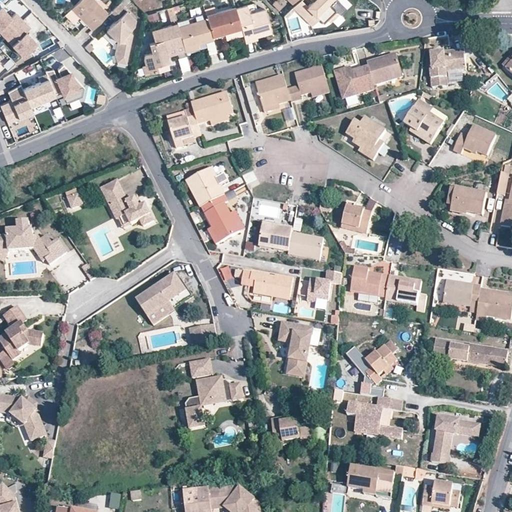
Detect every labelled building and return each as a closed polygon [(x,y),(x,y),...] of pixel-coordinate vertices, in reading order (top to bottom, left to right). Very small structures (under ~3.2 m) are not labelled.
[(79,17),(93,29),(108,14),(93,0),(79,0),(71,9),(79,17)] [(275,0),(272,3),(279,10),(282,7),(275,0)] [(299,0),(294,6),(292,7),(311,26),(318,19),(323,24),(327,20),(337,10),(339,13),(346,6),(339,0),(299,0)] [(0,3),(0,30),(5,35),(23,18),(16,10),(11,14),(1,3),(0,3)] [(135,19),(119,3),(108,13),(115,21),(109,27),(120,38),(118,40),(114,54),(127,57),(130,43),(126,39),(132,34),(135,19)] [(245,40),(256,37),(271,32),(264,9),(249,14),(247,5),(235,9),(243,35),(245,40)] [(211,6),(204,8),(206,15),(213,13),(211,6)] [(235,9),(235,7),(213,13),(206,15),(207,18),(212,36),(226,32),(227,36),(228,40),(243,35),(235,9)] [(79,17),(71,9),(65,15),(73,23),(79,17)] [(337,10),(327,20),(331,24),(341,15),(339,13),(337,10)] [(23,18),(5,35),(23,54),(37,41),(26,30),(30,26),(23,18)] [(198,44),(213,40),(212,36),(207,18),(178,27),(183,42),(184,47),(198,44)] [(178,27),(177,23),(151,30),(154,42),(149,43),(152,52),(144,54),(143,59),(145,64),(146,67),(155,64),(156,67),(168,63),(165,49),(175,46),(175,44),(183,42),(178,27)] [(120,38),(109,27),(106,29),(118,40),(120,38)] [(184,47),(186,52),(199,48),(198,44),(184,47)] [(464,52),(440,54),(440,58),(432,59),(433,71),(430,71),(432,88),(444,87),(443,79),(447,78),(447,73),(455,72),(454,69),(466,68),(464,52)] [(187,53),(178,55),(181,70),(190,68),(187,53)] [(126,63),(127,57),(114,54),(117,61),(126,63)] [(511,62),(511,54),(502,66),(505,69),(511,62)] [(332,62),(331,56),(321,57),(321,64),(332,62)] [(382,60),(368,64),(369,68),(374,87),(403,78),(397,59),(383,63),(382,60)] [(146,67),(145,64),(141,66),(144,75),(157,71),(156,67),(155,64),(146,67)] [(85,89),(64,65),(58,70),(60,72),(63,75),(61,77),(58,74),(55,70),(46,72),(47,74),(56,95),(62,92),(67,104),(83,98),(85,89)] [(299,88),(288,91),(291,102),(291,104),(303,100),(302,97),(311,94),(328,89),(322,68),(295,76),(299,88)] [(344,98),(375,89),(374,87),(369,68),(352,74),(338,78),(344,98)] [(338,78),(352,74),(351,69),(337,73),(338,78)] [(56,95),(47,74),(39,78),(41,82),(23,90),(31,109),(57,98),(56,95)] [(288,91),(284,77),(256,85),(263,109),(279,105),(291,102),(288,91)] [(23,90),(21,85),(8,93),(11,101),(13,104),(1,109),(7,124),(15,121),(13,117),(31,110),(31,109),(23,90)] [(250,89),(245,90),(249,104),(254,103),(250,89)] [(313,100),(330,94),(328,89),(311,94),(313,100)] [(228,94),(192,105),(193,110),(198,126),(210,122),(228,116),(234,115),(228,94)] [(380,104),(386,102),(388,101),(387,95),(378,98),(380,104)] [(359,96),(346,99),(347,107),(360,105),(359,96)] [(0,106),(1,109),(13,104),(11,101),(0,105),(0,106)] [(431,115),(434,111),(419,102),(404,125),(413,131),(415,129),(419,132),(417,134),(416,136),(431,145),(445,124),(431,115)] [(254,103),(249,104),(254,123),(260,121),(254,103)] [(279,105),(263,109),(264,114),(280,110),(279,105)] [(15,121),(33,114),(31,110),(13,117),(15,121)] [(198,126),(193,110),(184,112),(186,119),(169,124),(177,149),(184,147),(182,143),(201,137),(198,126)] [(448,119),(434,111),(431,115),(445,124),(448,119)] [(230,122),(228,116),(210,122),(212,127),(230,122)] [(347,135),(355,140),(363,146),(361,149),(359,152),(373,162),(378,154),(373,151),(380,141),(386,132),(365,118),(361,125),(354,122),(347,135)] [(487,157),(497,137),(474,127),(468,139),(461,135),(453,151),(461,155),(464,149),(476,155),(477,153),(487,157)] [(363,146),(355,140),(353,143),(361,149),(363,146)] [(384,144),(380,141),(373,151),(378,154),(384,144)] [(187,182),(201,208),(224,196),(220,187),(216,180),(210,170),(187,182)] [(228,182),(224,175),(216,180),(220,187),(228,182)] [(99,193),(103,200),(119,191),(115,185),(99,193)] [(225,193),(228,200),(247,194),(245,187),(225,193)] [(452,207),(451,210),(467,213),(482,217),(487,195),(456,189),(456,190),(450,189),(447,206),(452,207)] [(511,189),(509,202),(508,207),(505,206),(501,227),(511,229),(511,189)] [(80,191),(65,196),(72,213),(86,207),(80,191)] [(119,191),(103,200),(114,223),(117,222),(123,218),(129,228),(138,224),(141,229),(152,223),(143,208),(140,209),(137,211),(135,208),(138,206),(135,200),(126,205),(119,191)] [(224,196),(201,208),(212,228),(221,243),(239,233),(224,204),(228,202),(224,196)] [(372,214),(364,212),(354,209),(355,206),(348,204),(341,228),(367,235),(372,214)] [(123,218),(117,222),(122,232),(129,228),(123,218)] [(32,240),(29,240),(28,236),(31,236),(30,231),(28,231),(26,223),(15,226),(17,233),(6,235),(6,240),(0,240),(0,255),(7,258),(9,254),(33,251),(36,254),(45,248),(51,257),(45,261),(48,266),(66,254),(57,241),(52,245),(46,237),(40,241),(38,238),(32,240)] [(292,234),(293,230),(263,225),(260,248),(289,253),(292,234)] [(221,243),(212,228),(208,230),(216,246),(221,243)] [(289,253),(288,256),(320,261),(323,240),(292,234),(289,253)] [(254,252),(255,244),(245,243),(245,251),(254,252)] [(51,257),(45,248),(36,254),(42,263),(45,261),(51,257)] [(88,264),(82,267),(89,279),(94,276),(88,264)] [(386,299),(390,277),(382,276),(382,279),(368,277),(369,274),(369,270),(355,268),(351,293),(386,299)] [(289,301),(293,279),(275,276),(275,278),(244,272),(242,282),(250,283),(250,282),(256,283),(254,294),(289,301)] [(342,285),(343,275),(327,272),(325,282),(309,280),(306,300),(314,302),(314,298),(327,301),(330,283),(342,285)] [(176,275),(174,276),(186,294),(188,292),(176,275)] [(163,309),(166,312),(170,309),(168,305),(186,294),(174,276),(136,302),(148,319),(163,309)] [(398,279),(390,277),(386,299),(386,301),(418,307),(417,311),(425,313),(427,297),(420,295),(422,283),(409,281),(409,283),(398,282),(398,279)] [(470,313),(478,314),(481,290),(482,288),(448,282),(443,303),(470,308),(470,313)] [(478,314),(477,321),(486,323),(487,317),(511,321),(511,318),(511,300),(491,297),(492,292),(481,290),(478,314)] [(170,309),(172,311),(192,298),(188,292),(186,294),(168,305),(170,309)] [(18,328),(21,325),(26,322),(15,308),(2,318),(12,331),(0,339),(0,345),(12,362),(21,356),(18,352),(28,345),(40,348),(42,336),(27,332),(22,335),(18,328)] [(163,309),(148,319),(153,327),(169,316),(166,312),(163,309)] [(338,326),(340,312),(336,312),(335,317),(332,317),(331,325),(338,326)] [(288,367),(305,370),(312,330),(282,324),(278,342),(292,344),(288,367)] [(27,332),(21,325),(18,328),(22,335),(27,332)] [(216,343),(213,326),(204,327),(208,345),(216,343)] [(208,345),(204,327),(189,331),(192,348),(208,345)] [(434,358),(487,366),(488,359),(508,362),(509,352),(471,346),(470,349),(452,346),(452,343),(437,340),(434,358)] [(391,342),(385,347),(393,355),(399,351),(391,342)] [(379,376),(384,373),(391,366),(397,361),(393,355),(385,347),(367,362),(370,366),(364,370),(375,384),(376,386),(383,381),(379,376)] [(370,366),(367,362),(356,348),(346,355),(366,379),(363,395),(379,398),(383,399),(384,391),(371,389),(372,387),(375,384),(364,370),(370,366)] [(210,359),(190,363),(193,380),(213,376),(210,359)] [(488,359),(487,366),(507,369),(508,362),(488,359)] [(391,366),(384,373),(387,376),(394,370),(391,366)] [(303,378),(305,370),(288,367),(286,375),(303,378)] [(383,381),(387,376),(384,373),(379,376),(383,381)] [(234,397),(235,402),(243,401),(240,385),(224,388),(222,379),(198,383),(200,398),(191,400),(187,404),(191,426),(205,423),(203,408),(202,403),(234,397)] [(341,392),(333,390),(332,399),(340,400),(341,392)] [(23,401),(0,396),(0,413),(11,416),(25,425),(31,442),(46,436),(37,412),(23,401)] [(203,408),(235,402),(234,397),(202,403),(203,408)] [(383,399),(379,398),(377,408),(349,404),(347,416),(357,418),(355,431),(390,437),(391,428),(381,426),(384,409),(401,412),(403,402),(383,399)] [(31,400),(23,401),(37,412),(36,404),(31,400)] [(473,436),(475,426),(460,423),(460,422),(439,418),(437,433),(438,433),(435,454),(433,454),(432,463),(450,466),(451,459),(450,459),(452,446),(449,445),(450,434),(454,435),(458,435),(459,433),(473,436)] [(280,424),(279,420),(272,421),(276,447),(285,446),(285,443),(302,440),(303,446),(314,445),(311,428),(300,430),(299,421),(293,421),(280,424)] [(397,429),(395,438),(404,439),(405,430),(397,429)] [(55,442),(47,441),(44,458),(52,460),(55,442)] [(404,468),(397,467),(395,475),(395,476),(403,477),(404,468)] [(395,476),(395,475),(352,468),(348,489),(350,489),(364,491),(377,493),(377,497),(392,499),(395,476)] [(417,471),(404,468),(403,477),(416,480),(417,471)] [(433,504),(451,508),(459,509),(461,494),(453,493),(454,487),(436,484),(435,490),(426,488),(423,506),(433,508),(433,504)] [(22,511),(18,499),(5,486),(0,491),(0,508),(3,511),(22,511)] [(350,489),(348,489),(333,486),(332,494),(333,494),(345,496),(349,497),(350,489)] [(239,488),(224,490),(226,509),(230,511),(260,511),(259,504),(239,488)] [(226,509),(224,490),(209,491),(209,489),(183,492),(185,511),(211,511),(211,510),(226,509)] [(132,500),(142,499),(141,491),(131,491),(132,500)] [(109,509),(119,510),(121,494),(111,493),(109,509)]
